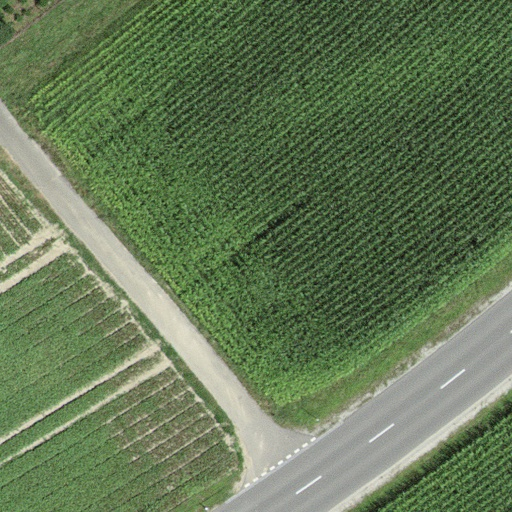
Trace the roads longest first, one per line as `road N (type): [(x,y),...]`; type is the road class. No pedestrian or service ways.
road 1 (track): [(0,109),(181,320),(303,479)]
road 2 (tertiary): [(251,511),(511,314)]
